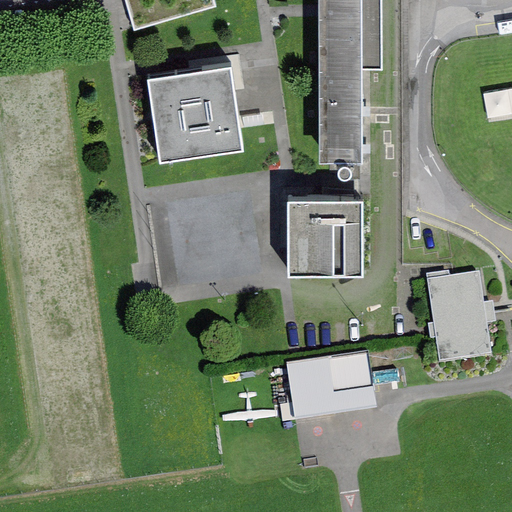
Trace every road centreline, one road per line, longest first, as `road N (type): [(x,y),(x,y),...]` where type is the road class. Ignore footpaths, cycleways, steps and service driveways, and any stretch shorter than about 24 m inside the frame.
road 1 (track): [(0,139),(46,441),(7,492)]
road 2 (unclassified): [(511,7),(444,26),(423,57),(418,90),(422,160),(434,187),(511,243)]
